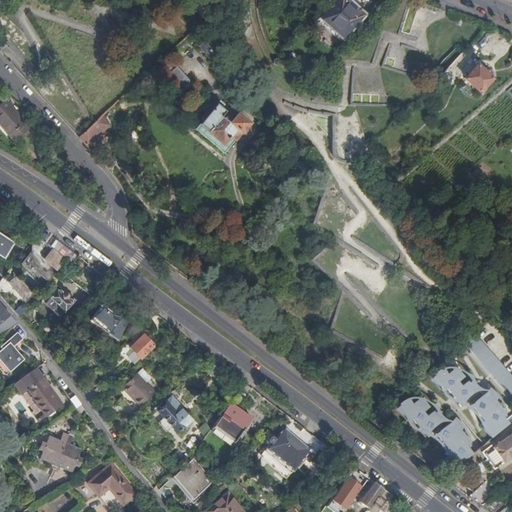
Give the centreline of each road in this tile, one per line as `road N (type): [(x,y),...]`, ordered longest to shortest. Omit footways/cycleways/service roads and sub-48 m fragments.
road 1 (primary): [(463,511),(112,237)]
road 2 (primary): [(101,257),(443,511)]
road 3 (residential): [(0,68),(109,186),(118,208),(112,237)]
road 4 (primary): [(112,237),(0,159)]
road 5 (primary): [(0,183),(101,257)]
